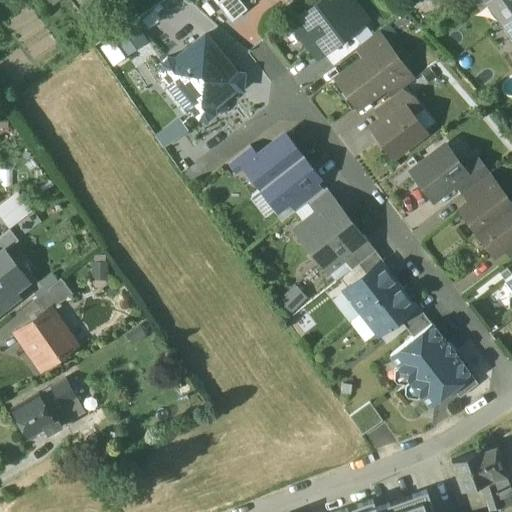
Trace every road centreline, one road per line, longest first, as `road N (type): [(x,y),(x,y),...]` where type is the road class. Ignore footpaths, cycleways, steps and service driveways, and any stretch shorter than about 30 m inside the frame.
road 1 (residential): [(511,371),(295,100)]
road 2 (residential): [(255,511),(386,472),(511,398)]
